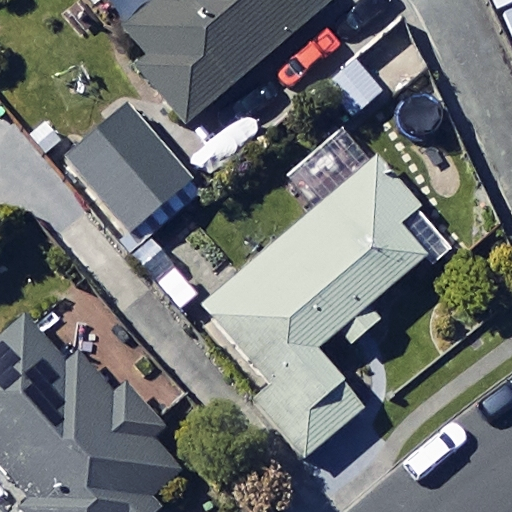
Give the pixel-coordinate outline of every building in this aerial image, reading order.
[(135,64),(121,75),(167,134),(332,4),(329,0),(140,0),(144,4),(95,43),(110,62),(125,50),(135,64)] [(511,0),(486,0),(496,19),(511,11),(511,0)] [(511,11),(496,19),(511,50),(511,11)] [(181,186),(154,149),(90,196),(116,233),(181,186)] [(392,228),(410,214),(370,166),(195,309),(261,388),(248,399),(298,460),(371,400),(335,355),(369,327),(356,312),(419,260),(392,228)] [(150,437),(162,427),(126,384),(113,394),(79,353),(61,369),(20,320),(0,337),(0,466),(26,498),(16,506),(21,511),(152,511),(153,511),(141,497),(176,468),(150,437)]
